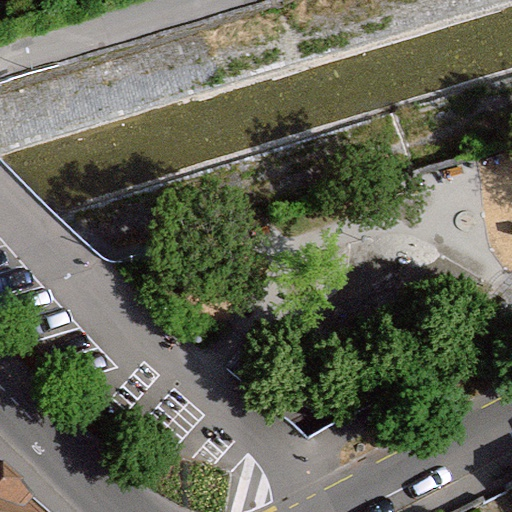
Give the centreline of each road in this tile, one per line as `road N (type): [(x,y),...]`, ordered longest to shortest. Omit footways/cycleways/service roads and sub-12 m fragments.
road 1 (residential): [(336,511),(68,278),(0,206)]
road 2 (residential): [(0,56),(195,0)]
road 3 (residential): [(347,511),(511,425)]
road 4 (tertiary): [(0,386),(119,511)]
